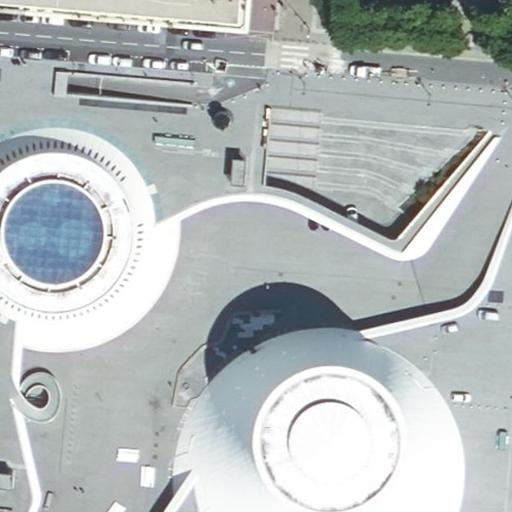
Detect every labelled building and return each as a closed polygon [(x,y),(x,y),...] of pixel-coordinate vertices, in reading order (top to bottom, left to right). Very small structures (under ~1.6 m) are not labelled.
[(125,8),(31,0),(29,0),(30,3),(124,10),(125,8)] [(31,0),(125,8),(250,18),(251,0),(31,0)] [(0,315),(25,327),(23,353),(40,356),(66,357),(91,352),(123,338),(143,322),(161,300),(171,282),(177,261),(180,242),(187,238),(157,235),(156,215),(145,182),(135,168),(117,150),(89,136),(56,130),(28,134),(12,140),(0,147),(0,315)] [(421,371),(400,355),(378,345),(343,337),(357,335),(324,332),(292,335),(264,345),(234,363),(210,384),(208,387),(200,400),(186,424),(175,457),(174,502),(195,470),(196,497),(200,511),(460,511),(465,500),(467,481),(465,448),(458,422),(440,391),(421,371)] [(14,471),(0,470),(0,486),(13,488),(14,471)]
